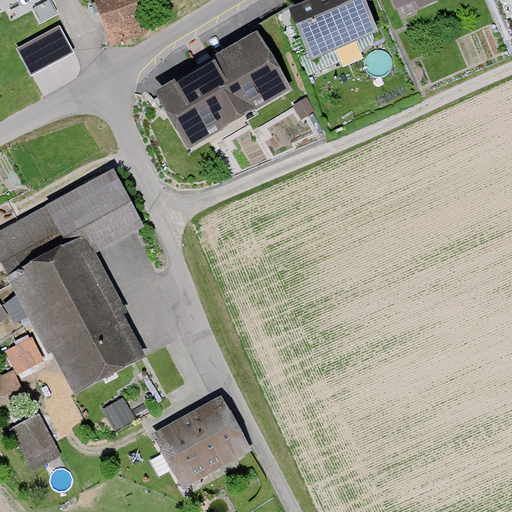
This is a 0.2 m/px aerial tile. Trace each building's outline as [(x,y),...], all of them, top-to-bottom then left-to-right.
[(0,0),(0,12),(24,0),(0,0)] [(100,0),(116,43),(157,28),(146,0),(100,0)] [(311,0),(300,6),(322,54),(383,23),(370,0),(311,0)] [(159,89),(197,151),(301,86),(262,25),(159,89)] [(32,78),(75,56),(61,27),(17,50),(32,78)] [(0,231),(0,241),(80,399),(155,353),(104,251),(150,228),(122,171),(0,231)] [(0,322),(14,313),(0,291),(0,322)] [(35,345),(8,352),(16,378),(43,370),(35,345)] [(13,374),(0,379),(0,392),(2,396),(19,388),(13,374)] [(161,438),(183,479),(243,447),(220,406),(161,438)] [(39,417),(14,430),(33,467),(58,454),(39,417)]
